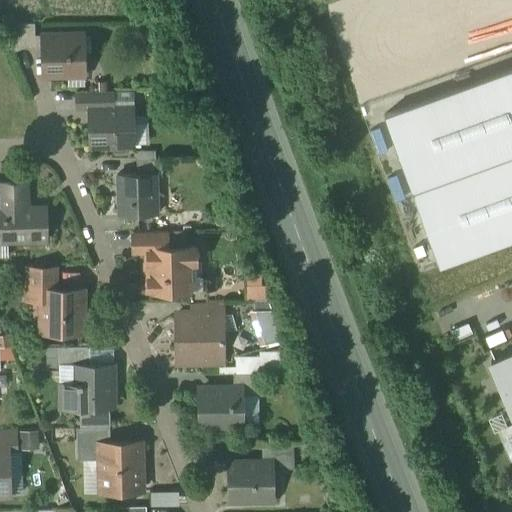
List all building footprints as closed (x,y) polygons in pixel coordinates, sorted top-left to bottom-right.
[(35,22),(3,23),(9,38),(14,51),(36,42),(35,22)] [(82,33),(44,34),(44,46),(42,48),(42,54),(44,56),(45,75),(69,74),(69,68),(83,68),(82,33)] [(511,68),(384,115),(439,264),(511,237),(511,68)] [(113,90),(76,91),(77,109),(90,109),(90,107),(113,107),(113,90)] [(113,107),(90,107),(90,109),(91,144),(109,144),(113,147),(125,147),(129,143),(128,129),(133,128),(132,106),(113,107)] [(163,158),(137,159),(137,173),(157,172),(157,173),(163,173),(163,158)] [(137,173),(118,173),(119,213),(158,212),(157,173),(157,172),(137,173)] [(27,182),(0,183),(1,207),(0,207),(0,240),(8,240),(46,239),(46,206),(28,206),(27,182)] [(167,230),(133,230),(133,248),(147,248),(147,246),(167,246),(167,230)] [(196,261),(195,245),(167,246),(147,246),(147,248),(148,290),(188,289),(188,261),(196,261)] [(57,266),(28,266),(27,288),(44,289),(44,288),(57,288),(57,266)] [(57,288),(44,288),(44,289),(43,330),(81,330),(82,288),(57,288)] [(222,312),(222,300),(200,301),(200,313),(222,312)] [(223,360),(222,312),(200,313),(176,313),(177,361),(223,360)] [(91,363),(91,345),(57,345),(57,365),(76,365),(76,364),(91,363)] [(511,350),(487,361),(511,419),(511,350)] [(91,363),(76,364),(76,365),(77,383),(77,405),(112,405),(111,363),(91,363)] [(266,393),(265,371),(233,372),(234,388),(241,388),(241,394),(266,393)] [(77,405),(77,383),(63,383),(64,406),(77,405)] [(234,388),(199,388),(200,423),(242,422),(241,394),(241,388),(234,388)] [(110,425),(80,426),(80,449),(100,448),(100,441),(111,441),(110,425)] [(16,428),(0,428),(0,448),(8,448),(8,449),(16,449),(16,428)] [(111,441),(100,441),(100,448),(101,489),(142,488),(141,440),(111,441)] [(294,466),(293,442),(262,443),(262,461),(271,460),(272,467),(294,466)] [(0,448),(0,491),(9,491),(8,449),(8,448),(0,448)] [(272,467),(271,460),(262,461),(229,461),(230,497),(272,496),(272,467)]
